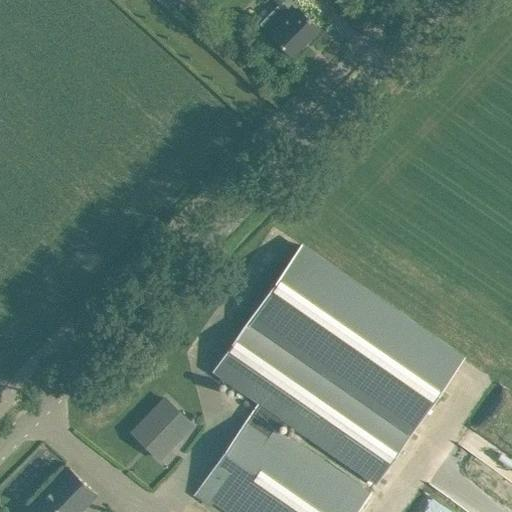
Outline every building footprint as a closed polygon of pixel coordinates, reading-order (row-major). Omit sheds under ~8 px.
[(159,0),(170,10),(178,0),(159,0)] [(282,0),(260,22),(272,34),(292,54),(318,27),(299,7),(298,8),(290,0),(282,0)] [(301,245),(213,370),(259,402),(254,408),(278,424),(282,417),(377,483),(414,429),(463,357),(301,245)] [(166,398),(133,433),(159,458),(187,429),(174,416),(179,411),(166,398)] [(275,428),(278,424),(254,408),(198,490),(230,511),(356,511),(369,493),(275,428)] [(511,453),(477,430),(472,448),(511,474),(511,487),(511,488),(511,486),(511,479),(505,478),(488,467),(472,463),(492,476),(486,486),(503,490),(498,498),(511,501),(511,453)] [(81,511),(98,495),(70,468),(30,510),(32,511),(79,511),(80,511),(81,511)]
